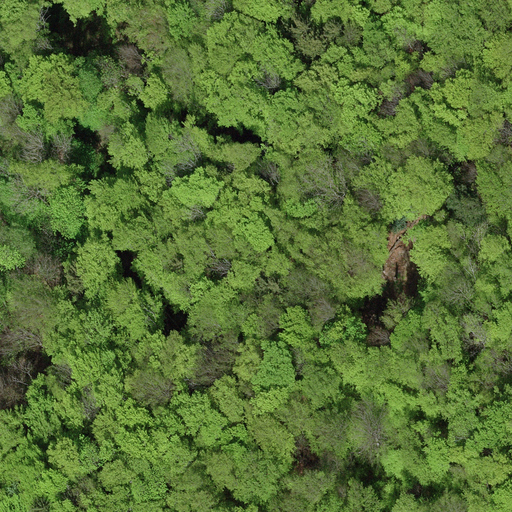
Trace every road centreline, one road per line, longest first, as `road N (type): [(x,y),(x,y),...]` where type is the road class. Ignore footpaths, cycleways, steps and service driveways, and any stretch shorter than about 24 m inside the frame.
road 1 (track): [(0,456),(134,0)]
road 2 (track): [(511,54),(410,306)]
road 3 (track): [(292,511),(410,306)]
